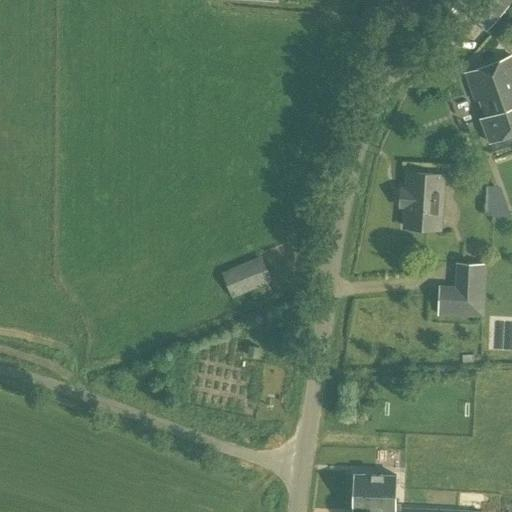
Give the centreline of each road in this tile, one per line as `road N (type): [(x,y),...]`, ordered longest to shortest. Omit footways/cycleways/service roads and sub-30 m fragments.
road 1 (unclassified): [(301,475),(348,167),(409,0)]
road 2 (unclassified): [(0,353),(301,475)]
